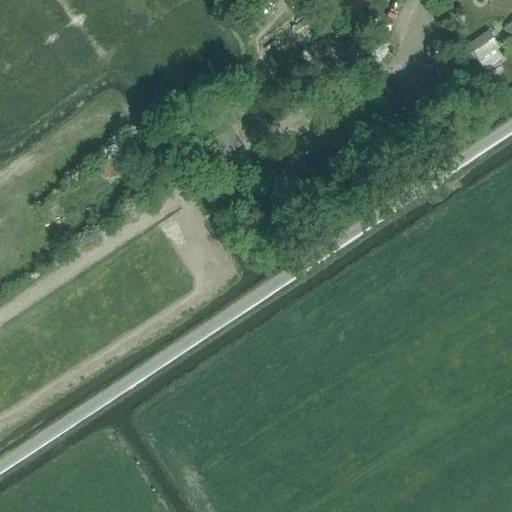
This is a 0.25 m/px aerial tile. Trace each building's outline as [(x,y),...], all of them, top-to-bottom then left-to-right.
[(456,16),(450,20),(456,29),(462,25),(456,16)] [(511,39),(511,22),(503,29),(511,40),(511,39)] [(499,47),(493,38),(489,30),(466,46),(479,63),(499,47)] [(373,83),(365,88),(377,106),(393,95),(381,78),(373,83)] [(350,109),(322,127),(332,141),(343,159),(367,144),(355,125),(359,122),(350,109)] [(203,146),(214,164),(240,148),(229,130),(203,146)] [(307,183),(300,173),(290,157),(266,172),(283,198),(307,183)] [(112,160),(98,171),(104,179),(118,168),(112,160)]
